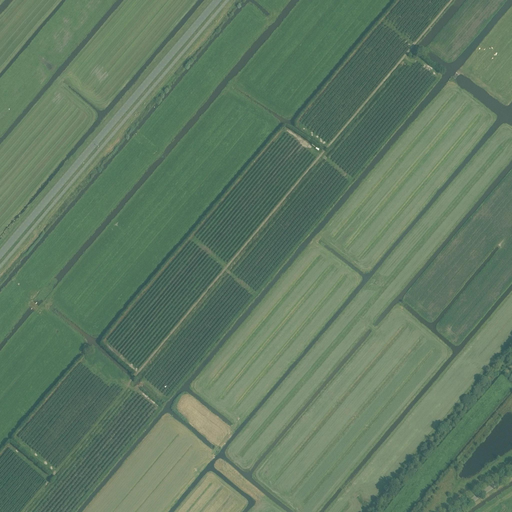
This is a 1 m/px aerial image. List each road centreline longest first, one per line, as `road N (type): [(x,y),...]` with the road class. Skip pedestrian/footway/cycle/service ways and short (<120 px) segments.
road 1 (unknown): [(0,271),(231,0)]
road 2 (secondary): [(217,0),(0,254)]
